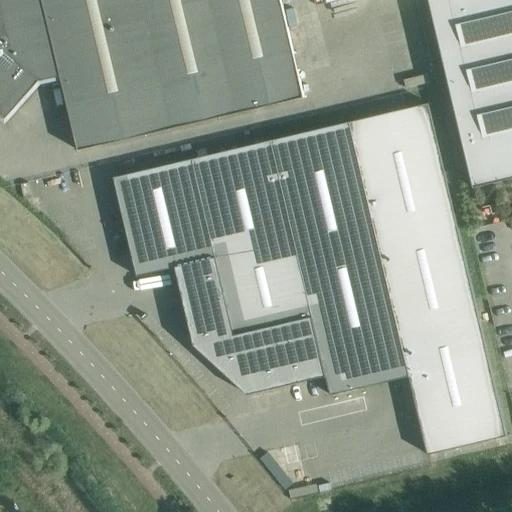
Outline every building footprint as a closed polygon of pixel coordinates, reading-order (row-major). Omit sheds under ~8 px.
[(61,76),(43,0),(0,0),(0,113),(6,119),(40,81),(61,76)] [(43,0),(61,76),(79,151),(305,98),(281,0),(43,0)] [(511,0),(429,0),(474,188),(511,179),(511,0)] [(429,104),(350,122),(410,377),(428,455),(508,436),(489,358),(471,280),(453,202),(429,104)] [(350,122),(271,141),(313,318),(327,376),(331,395),(410,377),(350,122)] [(271,141),(114,178),(138,277),(176,268),(195,345),(248,395),(327,376),(313,318),(271,141)]
